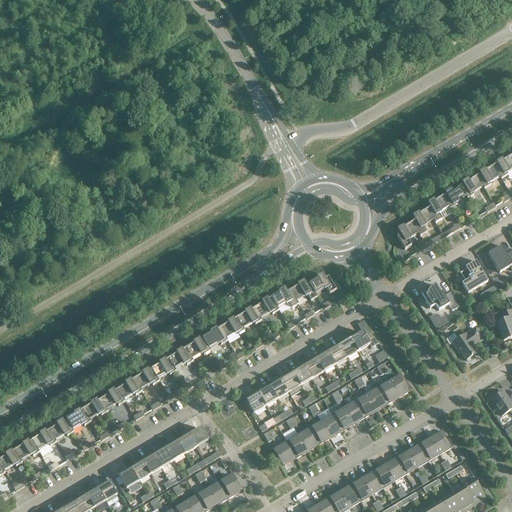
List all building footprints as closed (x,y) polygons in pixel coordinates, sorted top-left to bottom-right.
[(511,158),(511,157),(499,163),(496,164),(496,165),(494,167),(501,180),(507,176),(507,175),(510,174),(509,172),(511,170),(511,158)] [(501,180),(494,167),(482,174),(478,174),(479,175),(477,177),(484,190),(490,186),(490,185),(492,184),(492,182),(500,178),(501,180)] [(484,190),(477,177),(465,184),(461,184),(462,186),(460,187),(467,200),(473,196),(473,195),(475,194),(475,192),(483,188),(484,190)] [(467,200),(460,187),(448,194),(444,194),(445,196),(442,197),(450,210),(456,206),(458,204),(457,203),(465,198),(467,200)] [(502,199),(504,203),(511,198),(511,197),(510,194),(502,199)] [(450,210),(442,197),(431,204),(427,204),(430,209),(427,211),(435,224),(441,220),(439,216),(441,214),(440,213),(448,208),(450,210)] [(484,210),(487,213),(495,208),(493,204),(484,210)] [(435,224),(427,211),(416,217),(412,218),(415,222),(412,224),(420,237),(426,234),(423,229),(426,227),(425,226),(433,221),(435,224)] [(467,220),(470,224),(478,219),(476,215),(467,220)] [(420,237),(412,224),(401,230),(397,231),(399,235),(396,237),(404,251),(411,247),(408,242),(411,241),(410,239),(418,234),(420,238),(420,237)] [(450,230),(453,234),(461,229),(459,225),(450,230)] [(433,240),(436,244),(444,239),(442,235),(433,240)] [(416,250),(418,254),(427,249),(425,245),(416,250)] [(511,251),(506,255),(501,247),(488,255),(499,274),(509,268),(511,272),(511,271),(511,251)] [(488,282),(475,262),(465,268),(466,270),(460,274),(465,282),(461,284),(467,294),(488,282)] [(324,280),(323,277),(309,285),(317,299),(317,298),(315,295),(323,291),(324,292),(327,291),(329,295),(336,291),(328,278),(324,280)] [(306,287),(304,284),(290,292),(298,306),(298,305),(296,302),(304,298),(305,299),(308,298),(310,302),(317,299),(309,285),(306,287)] [(422,294),(421,294),(430,309),(435,306),(438,311),(448,305),(452,312),(459,308),(450,293),(444,297),(442,293),(439,294),(435,286),(432,288),(432,289),(430,290),(429,289),(428,290),(427,288),(421,292),(422,294)] [(287,294),(285,291),(271,299),(278,312),(279,312),(277,309),(285,305),(286,306),(289,305),(291,309),(298,306),(290,292),(287,294)] [(487,292),(479,296),(483,303),(491,299),(487,292)] [(278,312),(271,299),(254,309),(261,322),(260,320),(268,315),(269,316),(272,315),(272,316),(278,312)] [(321,306),(323,310),(332,305),(330,301),(321,306)] [(261,322),(254,309),(237,319),(244,332),(243,330),(251,325),(252,326),(255,325),(255,326),(261,322)] [(457,319),(463,315),(460,309),(454,313),(457,319)] [(304,316),(306,320),(315,315),(313,311),(304,316)] [(496,324),(503,342),(511,338),(511,312),(511,311),(500,315),(503,321),(496,324)] [(244,332),(237,319),(219,329),(227,342),(226,340),(234,335),(235,337),(237,335),(238,336),(244,332)] [(287,327),(289,330),(298,325),(295,321),(287,327)] [(227,342),(219,329),(202,340),(210,352),(209,350),(217,345),(218,347),(220,345),(221,346),(227,342)] [(466,361),(477,353),(473,346),(482,340),(483,341),(476,330),(466,336),(465,335),(452,344),(460,355),(461,354),(466,361)] [(270,337),(272,341),(281,336),(278,332),(270,337)] [(355,333),(349,337),(358,353),(369,346),(371,349),(378,345),(370,333),(369,333),(370,334),(365,337),(363,334),(357,337),(355,333)] [(358,353),(349,337),(342,341),(344,344),(339,347),(346,360),(358,353)] [(210,352),(202,340),(185,350),(193,363),(193,362),(192,360),(200,355),(201,357),(203,355),(204,356),(210,352)] [(253,347),(255,351),(264,346),(261,342),(253,347)] [(332,347),(325,351),(335,366),(346,360),(339,347),(334,351),(332,347)] [(193,363),(185,350),(168,360),(176,373),(176,372),(175,370),(183,365),(184,367),(186,365),(187,366),(193,363)] [(335,366),(325,351),(319,355),(321,358),(316,361),(323,373),(335,366)] [(236,357),(238,361),(247,356),(244,352),(236,357)] [(176,373),(168,360),(151,370),(159,383),(158,380),(166,376),(166,377),(169,376),(176,373)] [(309,361),(302,365),(312,380),(323,373),(316,361),(311,364),(309,361)] [(219,367),(221,371),(229,366),(227,362),(219,367)] [(365,365),(368,370),(374,367),(371,362),(365,365)] [(312,380),(302,365),(296,368),(298,372),(293,375),(300,387),(312,380)] [(359,369),(354,372),(357,377),(362,374),(359,369)] [(159,383),(151,370),(134,380),(141,393),(142,393),(140,390),(148,386),(149,387),(152,386),(159,383)] [(201,377),(204,381),(212,376),(210,372),(201,377)] [(357,377),(354,372),(348,376),(351,380),(357,377)] [(279,378),(288,394),(291,398),(302,391),(300,387),(293,375),(287,378),(285,375),(279,378)] [(400,375),(388,382),(399,399),(412,391),(400,375)] [(288,394),(279,378),(273,382),(275,385),(270,389),(277,401),(288,394)] [(141,393),(134,380),(117,390),(124,403),(125,403),(123,401),(131,396),(132,397),(135,396),(135,397),(141,393)] [(184,387),(187,391),(195,386),(193,382),(184,387)] [(399,399),(388,382),(377,388),(387,406),(399,399)] [(336,383),(331,386),(333,391),(339,387),(336,383)] [(333,391),(331,386),(325,389),(328,394),(333,391)] [(262,388),(256,392),(265,408),(277,401),(270,389),(264,392),(262,388)] [(387,406),(377,388),(366,395),(376,412),(387,406)] [(124,403),(117,390),(100,400),(107,413),(108,413),(106,411),(114,406),(115,408),(118,406),(118,407),(124,403)] [(167,397),(170,401),(178,396),(176,392),(167,397)] [(265,408),(256,392),(250,396),(252,399),(246,403),(253,415),(265,408)] [(511,405),(503,392),(490,401),(501,417),(508,413),(511,414),(511,415),(511,405)] [(376,412),(366,395),(354,402),(364,419),(376,412)] [(313,396),(307,400),(310,404),(316,401),(313,396)] [(107,413),(100,400),(83,411),(90,423),(89,421),(97,416),(98,418),(101,416),(101,417),(107,413)] [(310,404),(307,400),(302,403),(305,408),(310,404)] [(364,419),(354,402),(343,409),(353,426),(364,419)] [(150,408),(153,412),(161,407),(159,403),(150,408)] [(353,426),(343,409),(331,415),(342,433),(353,426)] [(290,410),(284,413),(287,418),(293,415),(290,410)] [(90,423),(83,411),(66,421),(73,433),(72,431),(80,426),(81,428),(83,426),(84,427),(90,423)] [(133,418),(135,422),(144,417),(142,413),(133,418)] [(287,418),(284,413),(279,417),(281,422),(287,418)] [(342,433),(331,415),(320,422),(330,439),(342,433)] [(73,433),(66,421),(48,431),(56,444),(56,443),(55,441),(63,436),(64,438),(66,436),(67,437),(73,433)] [(330,439),(320,422),(309,429),(319,446),(330,439)] [(116,428),(118,432),(127,427),(125,423),(116,428)] [(193,429),(187,433),(196,449),(208,442),(201,430),(195,433),(193,429)] [(319,446),(309,429),(297,436),(308,453),(319,446)] [(56,444),(48,431),(31,441),(39,454),(38,451),(46,447),(47,448),(49,447),(50,447),(56,444)] [(441,432),(429,439),(439,456),(453,448),(441,432)] [(99,438),(101,442),(110,437),(107,433),(99,438)] [(196,449),(187,433),(181,437),(183,440),(177,443),(184,456),(196,449)] [(308,453),(297,436),(286,442),(296,460),(308,453)] [(439,456),(429,439),(418,446),(428,463),(439,456)] [(39,454),(31,441),(14,451),(22,464),(21,461),(29,457),(30,458),(32,457),(33,457),(39,454)] [(296,460),(286,442),(274,449),(284,467),(296,460)] [(82,448),(84,452),(93,447),(90,443),(82,448)] [(170,443),(164,447),(173,462),(184,456),(177,443),(172,447),(170,443)] [(428,463),(418,446),(407,452),(417,470),(428,463)] [(173,462),(164,447),(157,451),(159,454),(154,457),(161,469),(173,462)] [(22,464),(14,451),(0,459),(0,466),(5,474),(4,472),(12,467),(12,468),(15,467),(16,468),(22,464)] [(221,457),(218,452),(213,456),(216,460),(221,457)] [(417,470),(407,452),(395,459),(405,476),(417,470)] [(65,458),(67,462),(76,457),(73,453),(65,458)] [(147,457),(140,461),(150,476),(161,469),(154,457),(149,460),(147,457)] [(405,476),(395,459),(384,466),(394,483),(405,476)] [(150,476),(140,461),(134,464),(136,468),(131,471),(138,483),(150,476)] [(48,468),(50,472),(58,467),(56,463),(48,468)] [(197,465),(192,468),(195,473),(200,470),(197,465)] [(394,483),(384,466),(372,473),(383,490),(394,483)] [(463,471),(460,467),(453,471),(455,476),(463,471)] [(195,473),(192,468),(186,472),(189,476),(195,473)] [(126,490),(138,483),(131,471),(125,474),(123,471),(117,475),(126,490)] [(455,476),(453,471),(445,476),(448,480),(455,476)] [(383,490),(372,473),(361,479),(371,497),(383,490)] [(31,479),(33,483),(41,477),(39,474),(31,479)] [(230,476),(218,483),(228,500),(240,493),(230,476)] [(174,479),(169,482),(171,487),(177,483),(174,479)] [(371,497),(361,479),(350,486),(360,503),(371,497)] [(473,479),(462,486),(474,507),(482,502),(481,500),(485,498),(473,479)] [(103,487),(98,491),(105,503),(117,496),(108,480),(101,484),(103,487)] [(440,485),(438,480),(430,485),(433,489),(440,485)] [(171,487),(169,482),(163,485),(166,490),(171,487)] [(228,500),(218,483),(207,490),(217,507),(228,500)] [(13,489),(16,493),(24,488),(22,484),(13,489)] [(433,489),(430,485),(423,489),(425,494),(433,489)] [(360,503),(350,486),(338,493),(348,510),(360,503)] [(474,507),(462,486),(461,487),(463,489),(452,496),(462,511),(465,510),(466,511),(474,507)] [(90,490),(84,494),(93,509),(105,503),(98,491),(92,494),(90,490)] [(207,511),(217,507),(207,490),(195,496),(204,511),(207,511)] [(151,492),(145,496),(148,500),(154,497),(151,492)] [(345,511),(348,510),(338,493),(327,500),(334,511),(345,511)] [(89,511),(93,509),(84,494),(78,498),(80,501),(75,504),(79,511),(89,511)] [(418,498),(415,494),(408,498),(410,503),(418,498)] [(148,500),(145,496),(140,499),(143,504),(148,500)] [(204,511),(195,496),(184,503),(189,511),(204,511)] [(461,511),(462,511),(452,496),(441,503),(446,511),(461,511)] [(410,503),(408,498),(400,503),(403,507),(410,503)] [(334,511),(327,500),(316,506),(318,511),(334,511)] [(189,511),(184,503),(173,510),(173,511),(189,511)] [(446,511),(441,503),(429,509),(430,511),(446,511)]
